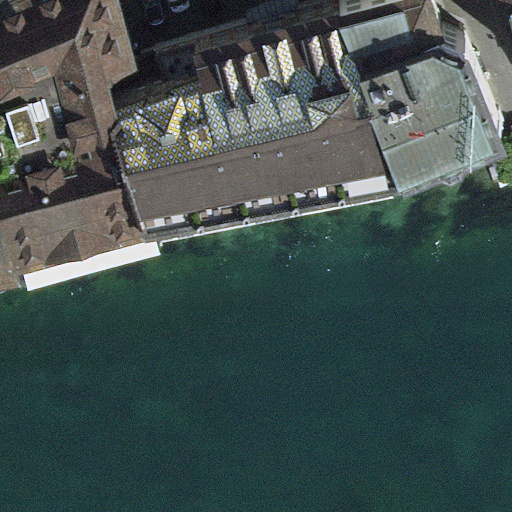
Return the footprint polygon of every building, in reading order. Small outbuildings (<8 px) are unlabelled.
[(0,0),(0,144),(72,125),(64,94),(93,86),(117,79),(104,41),(132,34),(122,0),(0,0)] [(130,215),(366,164),(307,0),(295,0),(198,25),(205,48),(183,56),(117,79),(93,86),(130,215)] [(307,0),(366,164),(430,151),(511,104),(511,100),(488,43),(478,18),(450,5),(448,0),(307,0)] [(130,215),(93,86),(64,94),(72,125),(0,144),(0,200),(14,251),(130,215)] [(0,252),(14,251),(0,200),(0,252)]
